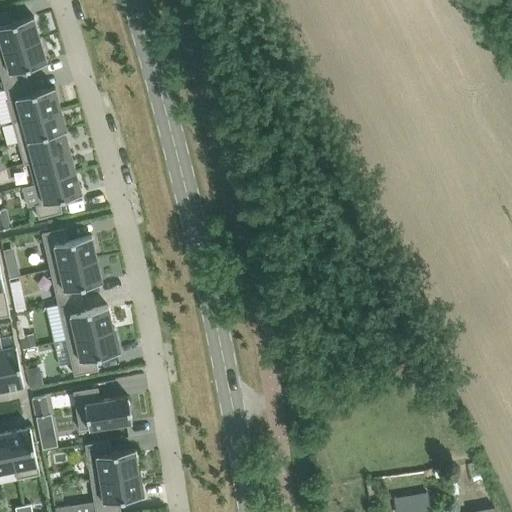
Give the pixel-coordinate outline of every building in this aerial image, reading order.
[(7,10),(0,12),(0,50),(40,38),(33,16),(11,22),(7,10)] [(40,38),(0,50),(0,73),(4,87),(28,80),(28,79),(25,68),(47,61),(40,38)] [(28,80),(4,87),(5,89),(8,99),(6,100),(12,120),(12,122),(61,108),(55,86),(32,93),(29,81),(28,80)] [(61,108),(12,122),(18,142),(65,130),(67,130),(67,129),(61,108)] [(65,130),(18,142),(24,163),(24,164),(26,163),(29,163),(28,162),(70,150),(65,130)] [(70,150),(28,162),(29,163),(31,170),(34,183),(76,171),(70,150)] [(34,184),(22,187),(27,206),(35,204),(39,218),(62,212),(59,199),(82,193),(76,171),(34,183),(34,184)] [(5,207),(0,208),(0,229),(10,227),(11,227),(5,207)] [(66,227),(42,233),(50,269),(97,258),(92,234),(69,240),(66,227)] [(97,258),(50,269),(58,304),(82,298),(79,286),(102,281),(97,258)] [(18,264),(7,266),(9,276),(20,273),(18,264)] [(0,316),(10,315),(0,266),(0,316)] [(58,304),(46,307),(54,342),(66,339),(113,328),(113,327),(108,305),(85,310),(82,298),(58,304)] [(66,339),(54,342),(59,365),(71,362),(74,375),(98,369),(96,357),(120,351),(115,328),(115,327),(113,327),(113,328),(66,339)] [(33,333),(21,336),(23,349),(35,346),(33,333)] [(0,391),(24,386),(16,346),(2,349),(0,337),(0,391)] [(42,384),(39,367),(28,370),(31,386),(42,384)] [(98,387),(73,391),(79,429),(132,421),(128,395),(100,400),(98,387)] [(45,395),(32,397),(37,417),(49,414),(45,395)] [(30,426),(8,431),(16,469),(15,469),(16,477),(17,478),(18,478),(40,473),(37,458),(30,426)] [(8,431),(0,432),(0,471),(15,469),(16,469),(8,431)] [(110,440),(85,443),(90,477),(91,479),(139,472),(138,470),(135,448),(112,452),(110,440)] [(94,501),(55,507),(55,511),(112,511),(121,511),(119,499),(144,495),(140,470),(138,470),(139,472),(91,479),(94,501)] [(398,511),(401,511),(429,509),(428,492),(397,495),(398,511)]
